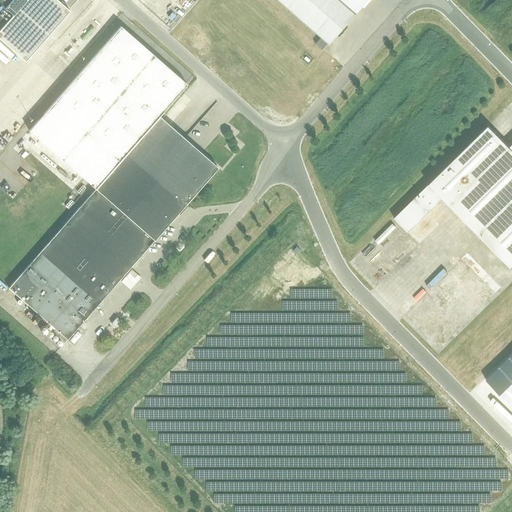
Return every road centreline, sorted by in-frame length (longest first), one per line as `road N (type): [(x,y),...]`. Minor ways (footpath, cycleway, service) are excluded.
road 1 (unclassified): [(290,144),(354,287),(511,446)]
road 2 (unclassified): [(81,393),(255,197),(290,144)]
road 3 (unclassified): [(118,0),(290,144)]
road 4 (unclassified): [(290,144),(415,0)]
